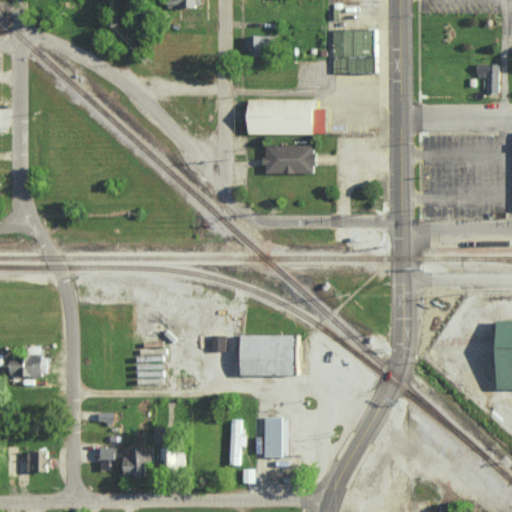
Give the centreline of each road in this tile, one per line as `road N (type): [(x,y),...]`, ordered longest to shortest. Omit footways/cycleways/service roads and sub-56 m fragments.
road 1 (secondary): [(323,511),(330,480),(392,383),(405,320),(396,0)]
road 2 (residential): [(75,501),(75,320),(22,197),(18,0)]
road 3 (residential): [(324,500),(0,501)]
road 4 (residential): [(18,27),(106,70),(225,187)]
road 5 (residential): [(237,207),(225,187),(223,0)]
road 6 (residential): [(398,222),(265,222),(237,207)]
